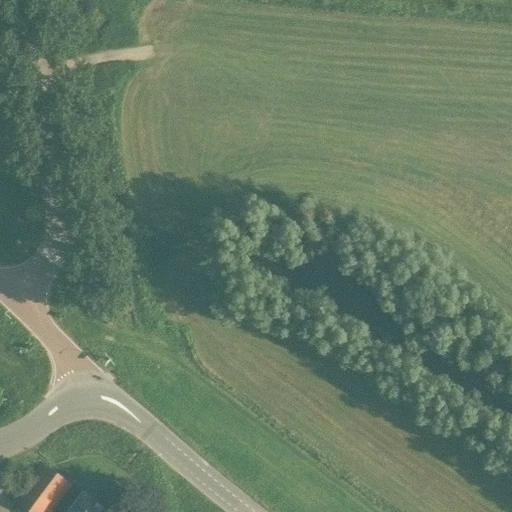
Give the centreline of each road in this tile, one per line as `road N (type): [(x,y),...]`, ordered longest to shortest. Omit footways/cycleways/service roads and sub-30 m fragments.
road 1 (unclassified): [(15,298),(50,258),(60,218),(10,0)]
road 2 (tertiary): [(245,511),(125,411),(84,398)]
road 3 (unclassified): [(84,398),(64,350),(15,298)]
